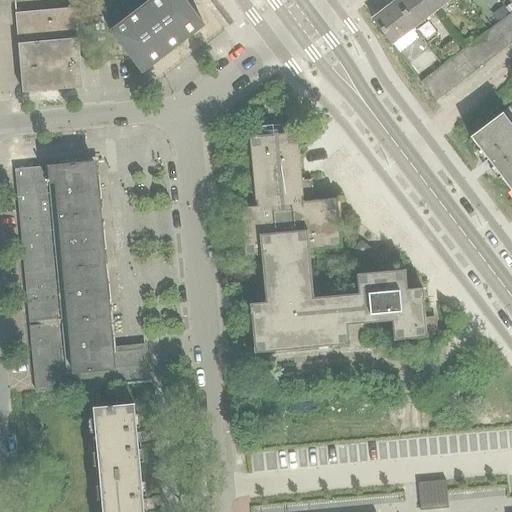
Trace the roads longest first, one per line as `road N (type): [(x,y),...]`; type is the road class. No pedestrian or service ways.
road 1 (residential): [(224,511),(184,112)]
road 2 (tertiary): [(511,299),(300,21)]
road 3 (residential): [(0,130),(184,112)]
road 4 (residential): [(184,112),(300,21)]
